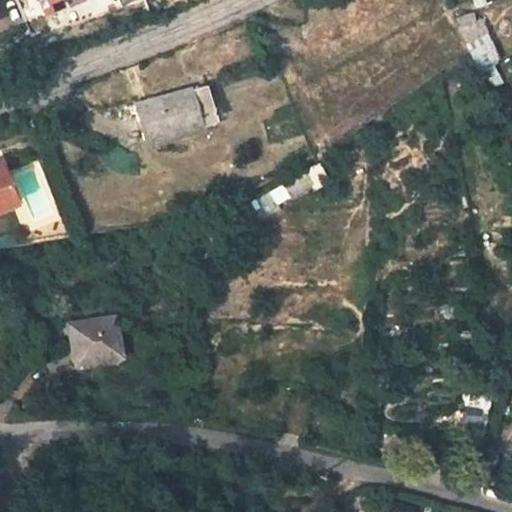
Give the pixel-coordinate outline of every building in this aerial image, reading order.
[(480,9),(455,19),(475,69),(499,59),(480,9)] [(197,116),(213,111),(206,87),(135,108),(145,142),(200,125),(197,116)] [(200,125),(215,121),(213,111),(197,116),(200,125)] [(0,207),(11,203),(0,171),(0,207)] [(48,192),(27,200),(35,220),(55,213),(48,192)] [(73,364),(120,356),(114,317),(68,324),(73,364)] [(484,424),(485,403),(465,403),(464,424),(484,424)]
